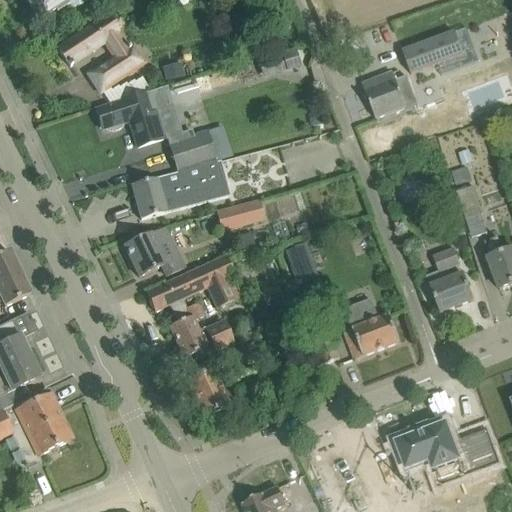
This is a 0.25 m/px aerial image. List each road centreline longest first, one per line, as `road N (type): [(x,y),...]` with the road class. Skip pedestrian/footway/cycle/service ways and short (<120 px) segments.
road 1 (residential): [(438,375),(295,0)]
road 2 (secondary): [(163,482),(0,137)]
road 3 (tertiary): [(163,482),(438,375)]
